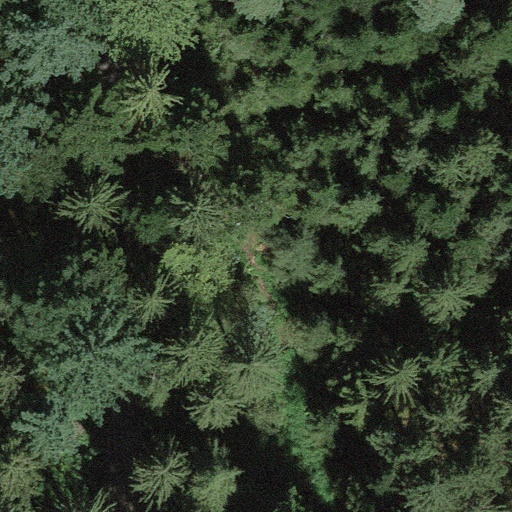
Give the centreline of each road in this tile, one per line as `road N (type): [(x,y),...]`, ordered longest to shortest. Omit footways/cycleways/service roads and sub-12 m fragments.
road 1 (track): [(117,50),(217,190),(288,346),(338,511)]
road 2 (track): [(112,0),(135,511)]
